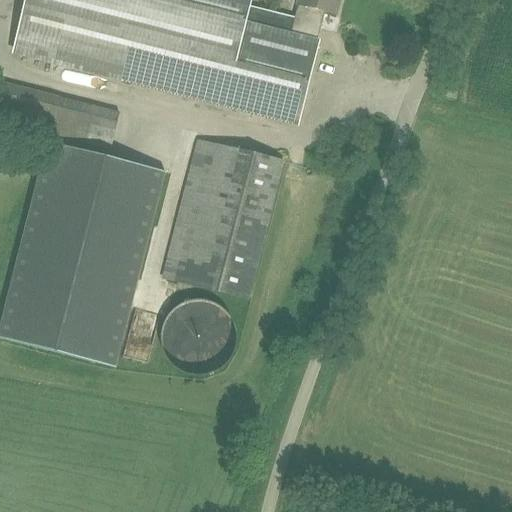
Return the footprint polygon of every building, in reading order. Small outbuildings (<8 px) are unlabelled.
[(298,0),(294,17),(253,7),(254,0),(26,0),(14,51),(57,62),(290,121),(299,123),(326,14),(338,17),(342,0),(298,0)] [(0,122),(51,135),(112,151),(121,115),(0,84),(0,122)] [(200,143),(164,279),(249,301),(284,164),(200,143)] [(0,339),(116,368),(167,173),(49,144),(0,331),(0,339)] [(198,378),(203,378),(208,378),(212,377),(217,375),(221,373),(224,371),(226,369),(229,366),(231,364),(233,361),(235,358),(237,354),(238,350),(239,348),(239,345),(239,343),(240,341),(240,338),(239,336),(239,332),(238,328),(236,323),(235,321),(234,319),(232,317),(231,315),(228,312),(226,310),(223,308),(220,306),(218,305),(216,304),(212,302),(208,301),(205,301),(202,301),(199,301),(196,301),(192,302),(189,303),(185,304),(183,305),(179,307),(177,309),(175,310),(173,312),(171,315),(168,319),(167,321),(166,323),(165,325),(164,328),(163,331),(163,333),(162,337),(162,339),(162,343),(162,345),(163,347),(163,350),(164,352),(165,354),(166,356),(167,358),(168,361),(170,363),(172,365),(174,368),(178,371),(182,373),(184,375),(188,376),(192,377),(196,378),(198,378)]
